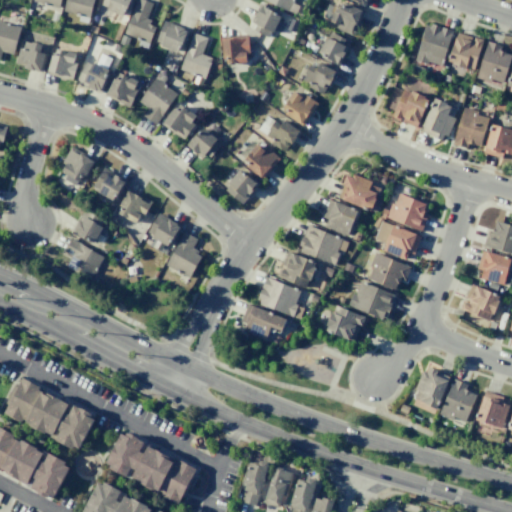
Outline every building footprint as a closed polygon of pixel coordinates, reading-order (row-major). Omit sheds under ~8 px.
[(60,0),(58,8),(32,0),(60,0)] [(65,0),(92,0),(86,23),(77,20),(78,15),(62,11),(65,0)] [(101,0),(131,0),(126,12),(123,11),(122,15),(106,8),(107,7),(100,4),(101,0)] [(137,0),(143,0),(151,3),(145,18),(150,20),(148,24),(155,27),(146,49),(136,45),(138,40),(123,33),(137,0)] [(292,0),(287,11),(265,0),(292,0)] [(345,2),(363,10),(351,35),(335,27),(337,24),(329,20),(330,19),(323,15),(328,4),(335,7),(337,2),(344,5),(345,2)] [(258,3),(276,12),(275,14),(279,17),(277,21),(283,24),(279,33),(273,30),(272,32),(270,31),(267,37),(253,30),(255,24),(249,22),(258,3)] [(50,19),(52,12),(58,14),(56,21),(50,19)] [(290,18),(298,22),(293,32),(285,29),(290,18)] [(163,20),(188,30),(181,48),(178,47),(177,52),(160,45),(161,43),(155,41),(163,20)] [(0,21),(20,27),(12,54),(1,51),(0,54),(0,21)] [(430,23),(452,30),(440,66),(427,61),(426,63),(414,59),(420,40),(419,40),(424,24),(430,26),(430,23)] [(90,25),(97,28),(95,34),(88,31),(90,25)] [(327,37),(330,31),(344,39),(342,44),(348,47),(338,65),(321,56),(322,55),(317,52),(325,36),(327,37)] [(464,67),(450,63),(451,61),(447,59),(457,31),(471,36),(469,40),(472,41),(474,36),(482,39),(472,69),(465,66),(464,67)] [(192,32),(206,38),(200,54),(211,58),(201,86),(192,83),(195,75),(178,69),(192,32)] [(121,35),(128,38),(125,45),(118,42),(121,35)] [(247,35),(248,53),(244,53),(245,62),(225,63),(225,58),(221,58),(220,36),(247,35)] [(296,36),(303,41),(300,47),(292,43),(296,36)] [(307,38),(312,41),(311,44),(317,47),(314,53),(302,47),(307,38)] [(46,54),(41,72),(24,68),(25,66),(15,63),(19,48),(22,49),(25,41),(31,43),(31,42),(41,44),(39,52),(46,54)] [(499,50),(511,54),(502,83),(490,79),(489,82),(475,77),(487,41),(500,45),(499,50)] [(114,44),(122,47),(119,53),(112,50),(114,44)] [(64,50),(75,53),(72,61),(76,62),(72,78),(68,77),(67,79),(45,73),(50,55),(54,56),(56,49),(64,51),(64,50)] [(100,53),(111,58),(105,69),(107,70),(105,74),(108,75),(100,93),(75,81),(85,61),(91,64),(92,62),(95,64),(100,53)] [(169,63),(177,66),(174,73),(166,70),(169,63)] [(318,63),(333,72),(322,94),(308,86),(309,83),(302,79),(305,74),(304,73),(308,64),(316,68),(318,63)] [(413,64),(425,69),(422,75),(411,70),(413,64)] [(280,65),(287,69),(283,76),(276,72),(280,65)] [(119,73),(136,81),(133,88),(137,90),(128,107),(104,95),(113,78),(116,79),(119,73)] [(444,74),(450,76),(449,82),(442,80),(444,74)] [(154,78),(176,94),(154,124),(142,115),(147,108),(137,101),(154,78)] [(470,84),(479,87),(477,94),(468,91),(470,84)] [(411,91),(424,97),(423,98),(427,100),(415,127),(401,121),(403,117),(400,116),(398,121),(390,117),(403,89),(410,92),(411,91)] [(262,91),(267,93),(262,101),(258,98),(262,91)] [(301,92),(317,103),(302,126),(279,110),(292,91),(299,95),(301,92)] [(250,92),(252,100),(244,103),(242,95),(250,92)] [(433,97),(446,103),(445,104),(455,109),(452,117),(454,118),(446,136),(443,135),(440,140),(431,136),(432,135),(420,129),(433,97)] [(219,99),(228,106),(223,113),(214,106),(219,99)] [(496,101),(505,104),(502,112),(494,109),(496,101)] [(180,104),(195,116),(191,122),(194,124),(182,140),(160,123),(172,108),(175,110),(180,104)] [(475,114),(488,118),(479,145),(473,143),(473,145),(467,143),(466,147),(452,143),(463,107),(476,111),(475,114)] [(291,145),(301,129),(284,118),(280,124),(266,115),(257,129),(272,140),(271,143),(283,151),(288,143),(291,145)] [(211,123),(219,129),(214,135),(206,128),(211,123)] [(491,124),(511,130),(511,147),(510,154),(502,152),(501,158),(483,153),(491,124)] [(202,128),(216,139),(215,141),(220,145),(209,157),(204,153),(201,157),(185,144),(195,132),(197,134),(202,128)] [(242,160),(261,178),(278,160),(259,142),(242,160)] [(70,145),(95,160),(84,178),(80,176),(75,185),(63,179),(65,175),(60,171),(65,164),(60,162),(70,145)] [(103,167),(126,180),(116,197),(114,196),(112,200),(97,191),(98,189),(92,186),(103,167)] [(258,183),(241,204),(224,189),(228,185),(227,183),(239,169),(247,176),(248,175),(258,183)] [(369,185),(379,189),(377,194),(375,193),(373,198),(382,202),(377,214),(337,197),(342,185),(341,184),(345,175),(350,177),(352,174),(370,182),(369,185)] [(127,188),(150,201),(141,217),(138,215),(134,222),(117,212),(120,208),(117,206),(123,197),(122,196),(127,188)] [(398,193),(425,204),(422,210),(423,211),(421,216),(426,218),(420,231),(385,217),(390,203),(394,204),(398,193)] [(328,199),(356,210),(346,235),(324,226),(327,219),(321,217),(328,199)] [(381,208),(387,210),(383,218),(378,216),(381,208)] [(83,209),(101,220),(98,225),(102,227),(93,242),(89,240),(88,242),(70,232),(83,209)] [(158,212),(181,226),(171,243),(168,241),(166,246),(163,244),(159,250),(152,246),(156,239),(152,237),(152,235),(146,232),(158,212)] [(377,217),(382,219),(381,221),(378,228),(371,225),(377,217)] [(381,221),(420,237),(413,254),(407,252),(404,259),(382,250),(385,243),(374,238),(378,228),(381,221)] [(495,221),(511,225),(511,253),(482,245),(486,231),(491,233),(492,227),(494,228),(495,221)] [(307,225),(347,241),(343,252),(337,249),(336,252),(337,253),(333,264),(313,256),(313,257),(299,252),(301,247),(298,245),(301,236),(302,236),(307,225)] [(196,254),(200,256),(188,278),(164,264),(183,231),(196,239),(191,247),(198,251),(196,254)] [(354,231),(360,234),(357,241),(350,239),(354,231)] [(70,238),(103,257),(94,272),(91,271),(87,277),(66,265),(71,256),(63,251),(70,238)] [(481,269),(479,277),(502,284),(509,258),(481,250),(476,268),(481,269)] [(286,251),(315,262),(313,266),(314,267),(309,281),(307,280),(305,286),(276,275),(279,268),(283,270),(285,266),(281,264),(286,251)] [(373,252),(409,267),(404,280),(399,278),(397,283),(396,283),(393,289),(366,278),(371,267),(368,266),(373,252)] [(345,262),(352,265),(349,273),(342,270),(345,262)] [(325,266),(332,269),(329,277),(322,274),(325,266)] [(293,304),(302,307),(297,319),(271,308),(271,309),(257,304),(259,298),(257,297),(265,277),(299,291),(293,304)] [(360,281),(393,295),(389,306),(390,307),(386,317),(382,315),(381,319),(367,314),(367,313),(347,305),(352,293),(355,294),(360,281)] [(488,282),(497,285),(495,291),(486,288),(488,282)] [(471,283),(498,296),(496,300),(498,301),(492,314),(490,313),(487,320),(459,308),(463,300),(467,302),(469,299),(464,297),(471,283)] [(312,294),(318,297),(315,303),(309,300),(312,294)] [(247,303),(285,319),(280,331),(269,327),(264,339),(243,330),(246,323),(239,321),(247,303)] [(353,341),(325,329),(327,325),(325,324),(331,311),(332,311),(335,305),(363,316),(360,323),(356,321),(354,326),(359,327),(353,341)] [(291,320),(296,324),(293,329),(288,325),(291,320)] [(490,321),(496,324),(492,333),(484,329),(487,322),(489,323),(490,321)] [(436,372),(448,377),(435,408),(423,403),(424,402),(413,398),(417,390),(414,389),(422,370),(425,372),(427,366),(437,370),(436,372)] [(22,376),(97,415),(77,452),(3,412),(22,376)] [(438,414),(451,419),(453,416),(463,421),(475,395),(469,392),(469,391),(464,389),(466,384),(453,379),(438,414)] [(484,391),(502,397),(500,402),(508,405),(500,427),(475,418),(484,391)] [(401,404),(408,407),(406,414),(398,410),(401,404)] [(0,426),(72,465),(54,500),(0,472),(0,426)] [(126,432),(201,471),(182,508),(107,469),(126,432)] [(256,465),(257,461),(260,460),(266,462),(267,464),(255,505),(239,500),(243,489),(240,488),(248,462),(256,465)] [(273,467),(291,473),(284,496),(282,495),(278,507),(263,502),(273,467)] [(304,482),(306,478),(308,477),(314,479),(315,482),(306,511),(289,511),(291,506),(288,505),(296,479),(304,482)] [(85,511),(102,479),(165,511),(85,511)] [(321,497),(332,500),(328,511),(309,511),(314,497),(321,499),(321,497)]
